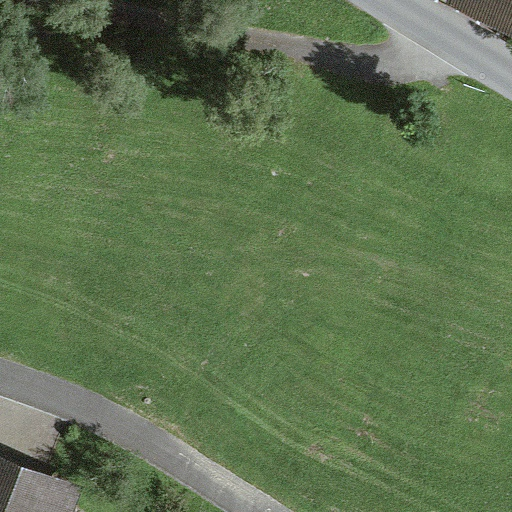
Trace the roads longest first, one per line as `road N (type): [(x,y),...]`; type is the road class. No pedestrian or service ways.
road 1 (residential): [(0,372),(96,408),(264,511)]
road 2 (tertiary): [(511,78),(394,0)]
